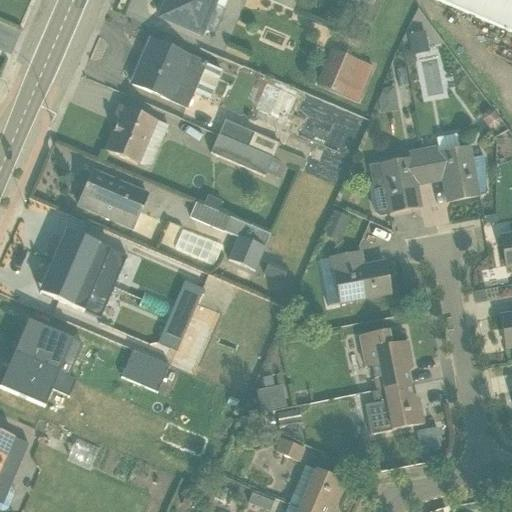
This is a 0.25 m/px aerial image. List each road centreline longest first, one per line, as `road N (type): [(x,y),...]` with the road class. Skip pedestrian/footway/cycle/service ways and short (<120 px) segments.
road 1 (residential): [(439,258),(482,472)]
road 2 (primary): [(0,172),(73,0)]
